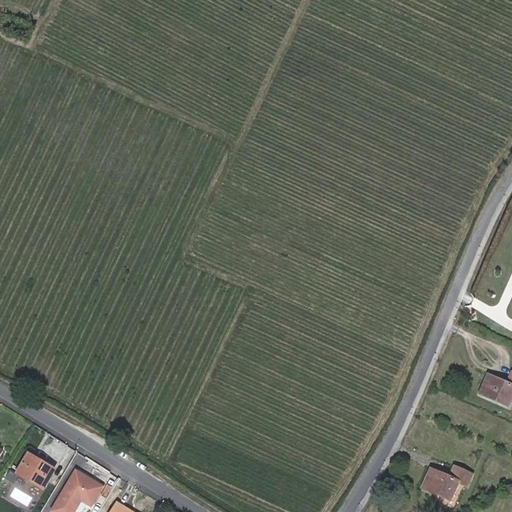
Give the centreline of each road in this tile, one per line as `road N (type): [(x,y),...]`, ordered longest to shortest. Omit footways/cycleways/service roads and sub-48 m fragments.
road 1 (unclassified): [(348,511),(391,439),(511,172)]
road 2 (residential): [(200,511),(0,391)]
